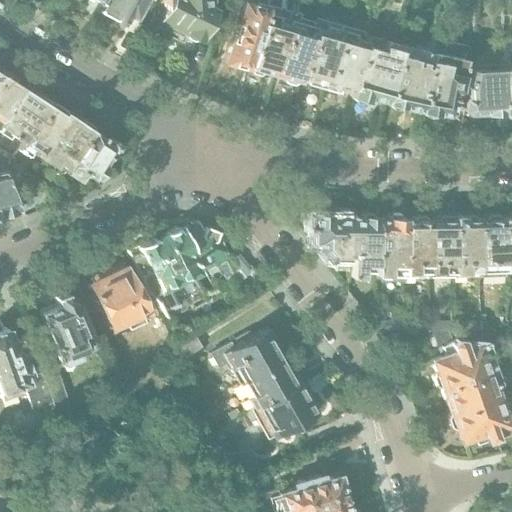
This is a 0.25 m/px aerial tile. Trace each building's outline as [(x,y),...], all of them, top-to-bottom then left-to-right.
[(101,0),(100,3),(120,14),(121,12),(130,17),(139,0),(101,0)] [(206,15),(204,0),(160,0),(161,9),(157,18),(182,30),(181,31),(183,37),(189,40),(195,38),(206,15)] [(246,67),(265,4),(254,1),(253,6),(235,1),(225,34),(231,36),(223,61),(228,62),(230,66),(239,68),(243,66),(246,67)] [(264,72),(273,74),(287,19),(289,11),(265,4),(246,67),(247,67),(246,68),(248,68),(250,73),(258,75),(262,72),(263,72),(264,72)] [(297,82),(299,77),(313,27),(297,22),(287,19),(273,74),(281,77),(284,83),(292,85),(297,82)] [(317,91),(321,89),(338,30),(322,25),(321,29),(313,27),(299,77),(307,79),(306,84),(307,84),(309,89),(317,91)] [(340,88),(348,91),(361,41),(350,38),(351,34),(338,30),(321,89),(339,93),(340,88)] [(383,101),(397,44),(363,36),(361,41),(348,91),(347,96),(348,96),(350,99),(354,101),(358,102),(362,100),(363,100),(364,100),(364,99),(372,101),(376,99),(383,101)] [(428,52),(416,110),(417,111),(420,114),(424,115),(428,115),(432,114),(434,114),(434,112),(444,114),(448,112),(457,113),(461,85),(458,84),(464,46),(430,40),(428,52)] [(428,52),(397,44),(383,101),(383,102),(384,102),(386,106),(390,107),(394,108),(398,106),(399,106),(416,110),(428,52)] [(511,55),(510,55),(511,67),(499,67),(501,116),(511,115),(511,55)] [(486,117),(501,116),(499,67),(468,66),(465,87),(466,99),(464,98),(462,110),(466,114),(467,114),(483,113),(486,117)] [(0,71),(0,118),(20,87),(13,83),(14,81),(13,76),(5,71),(0,71)] [(20,87),(0,118),(0,127),(1,128),(0,128),(0,133),(8,139),(11,135),(21,142),(48,101),(35,92),(32,95),(20,87)] [(31,153),(40,158),(68,115),(61,110),(62,109),(48,100),(21,142),(17,149),(29,157),(31,153)] [(68,115),(40,158),(50,164),(50,171),(55,174),(61,172),(61,171),(74,180),(79,172),(88,177),(89,175),(93,177),(97,176),(101,170),(100,166),(97,164),(107,148),(111,147),(113,144),(113,140),(109,138),(105,139),(105,140),(96,134),(96,135),(89,130),(90,129),(89,125),(80,119),(76,120),(68,115)] [(0,217),(11,215),(13,211),(13,210),(16,209),(12,199),(7,185),(14,183),(7,165),(2,172),(0,166),(0,217)] [(40,200),(21,188),(16,197),(22,211),(38,204),(40,200)] [(325,260),(348,260),(349,217),(349,216),(347,216),(347,215),(344,212),(336,212),(332,215),(332,216),(328,216),(328,215),(308,215),(305,218),(305,226),(303,226),(303,228),(309,228),(308,233),(311,233),(310,242),(315,243),(315,247),(325,260)] [(503,273),(511,272),(511,212),(511,213),(508,215),(508,217),(499,217),(503,273)] [(349,217),(348,260),(349,260),(348,277),(358,277),(359,272),(374,272),(375,218),(373,218),(373,217),(370,213),(362,213),(358,217),(358,218),(349,217)] [(384,218),(375,218),(374,272),(374,274),(401,275),(402,219),(398,214),(389,213),(384,218)] [(450,215),(451,271),(451,277),(465,276),(465,271),(477,271),(475,218),(471,214),(450,215)] [(503,273),(499,217),(495,214),(486,214),(482,217),(475,218),(477,271),(477,276),(490,276),(490,270),(502,270),(503,273)] [(402,219),(401,275),(401,277),(413,277),(413,271),(425,272),(426,272),(427,272),(427,219),(427,218),(423,215),(413,215),(410,219),(402,219)] [(427,219),(427,272),(426,272),(426,277),(439,277),(439,271),(451,271),(450,215),(438,215),(434,218),(434,219),(427,219)] [(130,263),(146,294),(151,292),(162,316),(172,312),(176,312),(180,311),(184,309),(186,305),(202,298),(191,277),(193,274),(201,270),(210,288),(234,275),(226,258),(215,234),(216,231),(202,226),(201,230),(197,221),(181,229),(180,229),(174,227),(163,232),(161,238),(154,242),(152,237),(125,250),(130,263)] [(89,282),(86,284),(88,289),(98,309),(106,326),(124,317),(128,326),(128,327),(129,327),(129,328),(130,328),(131,328),(132,328),(132,329),(133,328),(134,328),(136,327),(136,326),(137,325),(137,324),(137,323),(137,322),(137,321),(140,320),(136,311),(142,309),(119,261),(86,277),(89,282)] [(86,335),(73,302),(67,304),(63,292),(52,296),(55,305),(38,312),(55,355),(56,355),(59,362),(87,351),(85,345),(86,345),(83,337),(86,335)] [(367,318),(372,304),(358,306),(367,318)] [(426,338),(425,320),(412,320),(413,338),(426,338)] [(479,320),(453,322),(453,334),(453,337),(461,338),(462,341),(470,339),(480,340),(479,320)] [(453,321),(427,321),(427,338),(445,329),(450,340),(453,337),(453,334),(453,322),(453,321)] [(399,338),(399,322),(377,332),(385,343),(399,338)] [(51,402),(44,379),(43,374),(33,378),(29,368),(25,370),(13,338),(8,340),(4,328),(0,329),(0,396),(16,391),(14,384),(21,382),(31,410),(51,402)] [(235,385),(280,359),(270,342),(272,341),(265,330),(264,331),(262,329),(245,338),(242,334),(207,354),(216,367),(222,364),(225,371),(227,370),(235,385)] [(427,338),(421,341),(421,342),(426,352),(439,346),(442,355),(429,360),(434,372),(431,378),(434,386),(440,389),(492,371),(491,369),(486,354),(487,353),(489,350),(486,342),(482,340),(480,340),(470,339),(462,341),(461,338),(453,337),(450,340),(445,329),(427,338)] [(179,359),(199,346),(192,336),(172,348),(179,359)] [(235,385),(250,410),(296,384),(295,382),(293,383),(287,372),(289,371),(282,360),(281,360),(280,359),(235,385)] [(492,371),(440,389),(448,413),(501,395),(492,371)] [(44,379),(51,402),(53,409),(67,403),(57,374),(44,379)] [(296,384),(250,410),(266,439),(282,430),(283,432),(296,424),(295,423),(301,419),(302,420),(310,415),(309,414),(312,412),(303,396),(304,395),(298,383),(296,384)] [(448,413),(446,419),(449,427),(454,430),(459,442),(472,438),(474,445),(493,438),(492,435),(509,430),(511,426),(501,395),(448,413)] [(238,414),(235,408),(226,413),(229,419),(238,414)] [(258,474),(249,450),(228,454),(234,476),(238,481),(258,474)] [(346,510),(348,507),(346,501),(343,499),(342,500),(340,491),(342,488),(340,482),(337,480),(335,475),(319,480),(318,475),(290,483),(292,488),(279,492),(278,489),(242,499),(245,507),(243,508),(244,511),(346,511),(346,510)]
